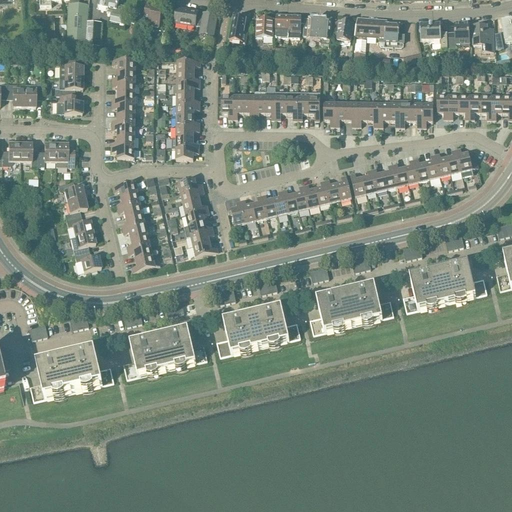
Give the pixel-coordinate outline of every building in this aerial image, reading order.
[(39,0),(40,10),(51,9),(51,4),(62,4),(61,2),(72,2),(79,1),(80,0),(39,0)] [(111,18),(122,21),(125,9),(118,8),(119,2),(122,1),(122,0),(99,0),(98,8),(108,10),(108,13),(112,13),(111,18)] [(149,27),(159,29),(162,10),(157,9),(157,6),(146,5),(143,22),(149,23),(149,27)] [(68,43),(86,44),(88,8),(70,7),(68,43)] [(200,35),(213,38),(217,17),(204,15),(204,16),(197,15),(197,14),(177,11),(175,25),(195,28),(195,27),(201,29),(200,35)] [(130,24),(139,25),(140,17),(132,16),(130,24)] [(286,41),(288,41),(289,19),(276,18),(275,41),(283,41),(283,45),(286,45),(286,41)] [(234,48),(245,50),(247,36),(244,36),(247,22),(234,19),(229,44),(235,45),(234,48)] [(304,41),(304,39),(305,24),(301,24),(301,19),(289,19),(288,41),(304,41)] [(511,43),(511,20),(501,23),(505,45),(511,43)] [(256,40),(273,41),(274,22),(257,21),(256,40)] [(321,48),(329,48),(330,47),(331,35),(337,36),(339,23),(332,22),(309,21),(305,21),(304,39),(307,40),(307,43),(321,44),(320,47),(321,48)] [(354,41),(385,41),(386,27),(386,23),(357,21),(354,41)] [(86,48),(100,49),(102,25),(87,24),(86,48)] [(337,43),(350,44),(353,26),(340,24),(337,43)] [(440,25),(420,26),(421,43),(431,43),(431,52),(448,51),(447,36),(441,36),(440,25)] [(449,36),(449,51),(456,51),(457,51),(457,50),(456,50),(456,47),(469,46),(469,26),(469,25),(454,26),(455,26),(455,35),(449,36)] [(385,45),(403,45),(404,38),(399,38),(399,28),(397,28),(396,27),(393,27),(392,28),(386,27),(385,41),(385,45)] [(481,48),(482,54),(494,54),(493,40),(487,40),(486,28),(473,28),(473,48),(481,48)] [(272,60),(287,60),(288,52),(273,51),(272,60)] [(288,52),(287,60),(300,61),(300,53),(288,52)] [(364,68),(365,56),(355,55),(354,67),(364,68)] [(59,81),(82,82),(82,70),(72,70),(73,63),(60,63),(60,69),(59,69),(59,81)] [(118,75),(136,75),(136,64),(113,64),(113,69),(118,69),(118,75)] [(177,65),(177,76),(194,76),(194,70),(200,70),(200,65),(177,65)] [(112,86),(135,86),(136,75),(118,75),(118,81),(112,81),(112,86)] [(177,76),(177,87),(200,87),(200,82),(194,82),(194,76),(177,76)] [(55,99),(59,99),(72,99),(72,93),(82,93),(82,82),(59,81),(59,92),(55,92),(55,99)] [(118,97),(135,97),(135,86),(112,86),(112,91),(118,91),(118,97)] [(177,87),(177,98),(194,98),(194,92),(200,92),(200,87),(177,87)] [(12,111),(24,111),(24,93),(13,93),(13,88),(6,88),(6,100),(12,100),(12,111)] [(24,111),(35,111),(36,101),(42,101),(42,88),(24,88),(24,93),(24,111)] [(265,117),(266,100),(266,95),(255,95),(255,100),(254,123),(259,123),(259,117),(265,117)] [(287,118),(287,95),(276,95),(276,100),(276,123),(281,123),(281,117),(287,118)] [(298,123),(298,95),(287,95),(287,118),(293,118),(293,123),(298,123)] [(303,118),(309,118),(309,96),(298,95),(298,123),(302,124),(303,118)] [(492,100),(492,95),(481,95),(481,100),(481,117),(487,117),(487,123),(491,123),(492,100)] [(314,124),(320,124),(320,96),(309,96),(309,118),(315,118),(314,124)] [(112,107),(135,108),(135,97),(118,97),(118,103),(112,103),(112,107)] [(177,98),(177,108),(200,109),(200,104),(194,104),(194,98),(177,98)] [(64,118),(82,118),(82,106),(72,106),(72,99),(59,99),(59,106),(64,106),(64,118)] [(233,123),(233,99),(222,99),(222,117),(228,117),(228,122),(233,123)] [(244,117),(244,100),(233,99),(233,123),(238,123),(238,117),(244,117)] [(448,122),(449,99),(437,99),(437,116),(444,117),(443,122),(448,122)] [(459,117),(459,99),(449,99),(448,122),(453,122),(453,117),(459,117)] [(470,123),(470,100),(459,99),(459,117),(465,117),(465,123),(470,123)] [(254,123),(255,100),(244,100),(244,117),(250,117),(250,123),(254,123)] [(276,123),(276,100),(266,100),(265,117),(271,117),(271,123),(276,123)] [(481,117),(481,100),(470,100),(470,123),(475,123),(475,117),(481,117)] [(502,117),(503,100),(492,100),(491,123),(496,123),(496,117),(502,117)] [(508,123),(511,123),(511,100),(503,100),(502,117),(508,117),(508,123)] [(335,130),(335,107),(335,103),(324,102),(324,124),(330,124),(330,130),(335,130)] [(400,131),(400,108),(400,103),(390,102),(390,107),(389,125),(395,125),(395,131),(400,131)] [(118,118),(135,119),(135,108),(112,107),(112,112),(118,112),(118,118)] [(346,124),(346,107),(335,107),(335,130),(340,130),(340,124),(346,124)] [(357,130),(357,107),(346,107),(346,124),(352,124),(352,130),(357,130)] [(368,124),(368,107),(357,107),(357,130),(361,130),(361,124),(368,124)] [(378,130),(379,107),(368,107),(368,124),(374,125),(374,130),(378,130)] [(389,125),(390,107),(379,107),(378,130),(383,130),(383,125),(389,125)] [(177,108),(176,119),(194,120),(194,114),(200,114),(200,109),(177,108)] [(411,125),(411,108),(400,108),(400,131),(405,131),(405,125),(411,125)] [(417,131),(422,131),(422,108),(411,108),(411,125),(417,125),(417,131)] [(422,131),(426,131),(427,125),(433,125),(433,108),(422,108),(422,131)] [(112,129),(135,129),(135,119),(118,118),(118,124),(112,124),(112,129)] [(176,119),(176,130),(199,130),(199,126),(194,126),(194,120),(176,119)] [(117,140),(135,140),(135,129),(112,129),(112,134),(118,134),(117,140)] [(176,130),(176,141),(193,141),(193,135),(199,135),(199,130),(176,130)] [(111,151),(135,151),(135,140),(117,140),(117,146),(112,146),(111,151)] [(176,141),(176,152),(199,152),(199,147),(193,147),(193,141),(176,141)] [(13,165),(20,165),(20,147),(8,147),(8,157),(2,157),(2,170),(10,170),(13,167),(13,165)] [(31,170),(38,170),(38,157),(32,157),(32,147),(20,147),(20,165),(31,165),(31,170)] [(44,165),(56,166),(56,148),(44,148),(44,157),(38,157),(38,170),(44,170),(44,165)] [(67,171),(74,171),(74,158),(68,158),(68,148),(56,148),(56,166),(67,166),(67,171)] [(117,162),(134,162),(135,151),(111,151),(111,155),(117,156),(117,162)] [(176,163),(193,163),(193,157),(199,157),(199,152),(176,152),(176,163)] [(456,153),(461,176),(462,180),(473,178),(472,173),(478,171),(474,155),(462,158),(461,152),(456,153)] [(447,161),(451,178),(461,176),(456,153),(451,154),(453,160),(447,161)] [(435,158),(440,181),(451,178),(447,161),(441,163),(440,157),(435,158)] [(426,166),(430,183),(440,181),(435,158),(430,159),(432,165),(426,166)] [(414,163),(419,186),(430,183),(426,166),(420,168),(418,162),(414,163)] [(404,171),(408,188),(419,186),(414,163),(409,164),(410,170),(404,171)] [(393,168),(398,191),(408,188),(404,171),(399,173),(397,167),(393,168)] [(383,176),(387,193),(398,191),(393,168),(388,169),(389,175),(383,176)] [(372,173),(377,196),(387,193),(383,176),(378,178),(376,172),(372,173)] [(362,181),(366,198),(377,196),(372,173),(367,174),(368,180),(362,181)] [(350,178),(356,201),(366,198),(362,181),(357,183),(355,177),(350,178)] [(337,187),(341,204),(352,202),(346,179),(341,180),(342,186),(337,187)] [(158,183),(159,189),(170,187),(169,181),(158,183)] [(178,186),(181,197),(203,192),(202,187),(196,189),(195,182),(178,186)] [(325,184),(330,207),(341,204),(337,187),(331,189),(329,183),(325,184)] [(316,192),(320,209),(330,207),(325,184),(320,185),(321,191),(316,192)] [(121,200),(138,196),(135,185),(113,191),(114,196),(120,195),(121,200)] [(48,202),(50,209),(67,205),(84,201),(82,190),(72,192),(70,186),(58,189),(59,195),(64,194),(65,198),(48,202)] [(304,189),(309,212),(320,209),(316,192),(310,194),(308,188),(304,189)] [(294,197),(298,214),(309,212),(304,189),(299,190),(300,196),(294,197)] [(181,197),(183,208),(200,204),(199,198),(204,197),(203,192),(181,197)] [(282,194),(288,217),(298,214),(294,197),(288,199),(287,193),(282,194)] [(273,202),(277,219),(288,217),(282,194),(278,195),(279,201),(273,202)] [(118,212),(140,207),(138,196),(121,200),(122,206),(117,208),(118,212)] [(261,199),(267,222),(277,219),(273,202),(267,204),(266,198),(261,199)] [(252,207),(256,224),(267,222),(261,199),(257,200),(258,206),(252,207)] [(65,218),(66,224),(79,221),(77,215),(87,213),(84,201),(67,205),(69,217),(65,218)] [(240,204),(246,227),(256,224),(252,207),(246,209),(245,203),(240,204)] [(183,208),(186,218),(208,213),(207,208),(201,210),(200,204),(183,208)] [(231,212),(235,229),(246,227),(240,204),(236,205),(237,211),(231,212)] [(126,221),(143,217),(140,207),(118,212),(119,217),(125,216),(126,221)] [(186,218),(188,229),(205,225),(204,219),(209,218),(208,213),(186,218)] [(123,233),(145,228),(143,217),(126,221),(127,227),(122,229),(123,233)] [(72,229),(75,240),(93,236),(90,225),(80,227),(79,221),(66,224),(68,230),(72,229)] [(188,229),(191,239),(213,234),(212,229),(206,231),(205,225),(188,229)] [(502,229),(505,240),(510,239),(507,227),(502,229)] [(131,242),(148,238),(145,228),(123,233),(124,238),(130,237),(131,242)] [(496,230),(499,242),(505,240),(502,229),(496,230)] [(191,239),(193,250),(210,246),(209,240),(214,239),(213,234),(191,239)] [(73,253),(75,259),(87,256),(86,250),(95,248),(93,236),(75,240),(78,252),(73,253)] [(128,254),(150,249),(148,238),(131,242),(132,248),(127,250),(128,254)] [(456,240),(459,251),(464,250),(461,238),(456,240)] [(450,241),(453,253),(459,251),(456,240),(450,241)] [(445,242),(448,254),(453,253),(450,241),(445,242)] [(193,250),(196,261),(218,256),(217,250),(211,252),(210,246),(193,250)] [(414,250),(417,261),(422,260),(420,248),(414,250)] [(136,263),(153,259),(150,249),(128,254),(129,259),(135,258),(136,263)] [(409,251),(411,263),(417,261),(414,250),(409,251)] [(403,252),(406,264),(411,263),(409,251),(403,252)] [(81,264),(83,276),(101,272),(98,260),(88,262),(87,256),(75,259),(76,265),(81,264)] [(508,280),(497,283),(500,295),(511,291),(511,256),(503,258),(504,263),(508,280)] [(132,271),(133,276),(155,270),(153,259),(136,263),(137,269),(132,271)] [(363,262),(365,274),(371,272),(368,261),(363,262)] [(357,263),(360,275),(365,274),(363,262),(357,263)] [(352,265),(354,276),(360,275),(357,263),(352,265)] [(415,302),(404,305),(406,317),(487,298),(484,286),(473,289),(469,271),(468,267),(457,270),(457,269),(449,271),(428,276),(421,278),(410,281),(411,285),(415,302)] [(321,272),(324,284),(329,282),(326,271),(321,272)] [(315,273),(318,285),(324,284),(321,272),(315,273)] [(310,274),(313,286),(318,285),(315,273),(310,274)] [(269,284),(272,296),(278,294),(275,283),(269,284)] [(264,285),(267,297),(272,296),(269,284),(264,285)] [(258,287),(261,298),(267,297),(264,285),(258,287)] [(322,325),(311,327),(314,339),(394,320),(391,308),(380,311),(376,294),(375,289),(364,292),(356,293),(356,294),(335,299),(335,298),(328,300),(317,303),(318,307),(322,325)] [(228,294),(231,306),(236,304),(233,293),(228,294)] [(222,295),(225,307),(231,306),(228,294),(222,295)] [(217,297),(220,308),(225,307),(222,295),(217,297)] [(176,306),(179,318),(184,317),(182,305),(176,306)] [(171,308),(173,319),(179,318),(176,306),(171,308)] [(165,309),(168,321),(173,319),(171,308),(165,309)] [(229,347),(217,350),(220,361),(301,342),(298,330),(287,333),(283,316),(282,311),(271,314),(263,316),(242,321),(235,322),(235,323),(224,325),(225,330),(229,347)] [(134,316),(137,328),(143,327),(140,315),(134,316)] [(129,318),(132,329),(137,328),(134,316),(129,318)] [(81,320),(84,331),(89,330),(86,318),(81,320)] [(123,319),(126,330),(132,329),(129,318),(123,319)] [(75,321),(78,333),(84,331),(81,320),(75,321)] [(70,322),(73,334),(78,333),(75,321),(70,322)] [(45,328),(39,330),(42,341),(47,340),(45,328)] [(39,330),(34,331),(36,343),(42,341),(39,330)] [(28,332),(31,344),(36,343),(34,331),(28,332)] [(135,369),(124,372),(127,383),(208,364),(205,353),(194,355),(189,338),(188,333),(177,336),(170,338),(149,343),(141,345),(130,347),(131,352),(135,369)] [(0,391),(3,391),(0,379),(0,374),(9,372),(4,350),(0,350),(0,391)] [(42,391),(31,394),(34,406),(114,387),(111,375),(100,377),(96,360),(95,356),(84,358),(77,360),(55,365),(48,367),(37,369),(38,374),(42,391)]
